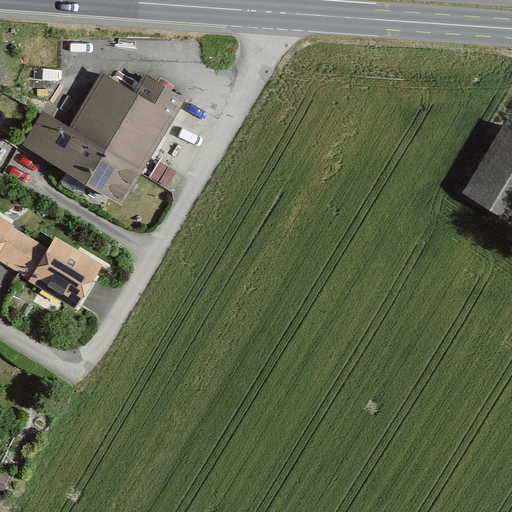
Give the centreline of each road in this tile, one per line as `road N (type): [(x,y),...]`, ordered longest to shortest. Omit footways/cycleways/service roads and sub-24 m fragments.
road 1 (residential): [(288,15),(78,372),(0,325)]
road 2 (secondary): [(288,15),(511,30)]
road 3 (secondary): [(75,0),(262,13)]
